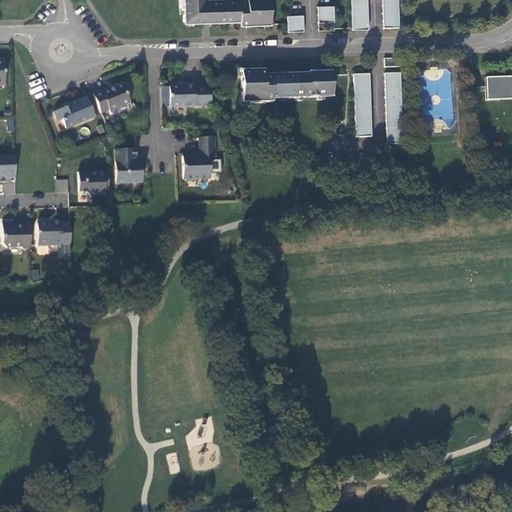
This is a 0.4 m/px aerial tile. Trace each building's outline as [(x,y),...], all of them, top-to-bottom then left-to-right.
[(179,0),(179,4),(182,3),(183,19),(201,19),(201,22),(202,22),(202,19),(209,19),(209,20),(239,20),(243,20),(243,23),(245,23),(245,26),(246,26),(246,23),(269,23),(268,0),(179,0)] [(350,0),(351,26),(351,28),(351,29),(367,29),(366,0),(350,0)] [(398,28),(397,0),(381,0),(382,28),(398,28)] [(317,21),(333,20),(333,5),(317,5),(317,21)] [(286,14),(286,22),(286,30),(302,30),(302,14),(286,14)] [(335,69),(307,70),(307,72),(262,72),(262,68),(239,68),(240,101),(270,101),(270,97),(278,97),(285,96),(285,97),(293,97),(293,96),(335,97),(335,69)] [(399,72),(384,72),(385,136),(401,136),(399,72)] [(370,73),(353,73),(356,136),(372,136),(370,73)] [(511,74),(486,75),(487,99),(511,98),(511,74)] [(109,88),(93,95),(100,114),(108,111),(109,113),(112,114),(118,112),(117,108),(129,103),(127,97),(129,92),(126,87),(122,85),(110,90),(109,88)] [(169,108),(215,108),(209,89),(194,89),(194,85),(184,85),(184,88),(180,88),(177,85),(171,86),(169,88),(169,108)] [(65,108),(53,113),(57,123),(61,121),(65,129),(93,117),(86,98),(64,106),(65,108)] [(212,139),(198,139),(199,158),(197,158),(197,159),(192,159),(192,158),(181,158),(182,180),(183,181),(185,183),(193,182),(195,181),(209,180),(208,163),(213,163),(213,140),(212,139)] [(131,150),(113,151),(113,185),(140,184),(139,163),(132,163),(131,150)] [(6,179),(14,178),(14,157),(0,157),(0,182),(6,182),(6,179)] [(106,192),(106,173),(95,173),(95,175),(88,175),(89,173),(76,174),(77,192),(85,192),(85,193),(89,198),(102,197),(102,192),(106,192)] [(68,180),(56,179),(55,193),(68,193),(68,180)] [(28,249),(28,223),(19,223),(19,225),(12,225),(12,222),(0,222),(0,233),(0,245),(4,248),(18,248),(21,250),(28,249)] [(68,247),(68,224),(60,224),(60,223),(50,223),(50,224),(47,224),(44,222),(40,222),(36,225),(37,246),(47,246),(47,244),(49,244),(51,245),(60,245),(60,247),(68,247)] [(30,270),(33,280),(39,278),(37,269),(30,270)]
